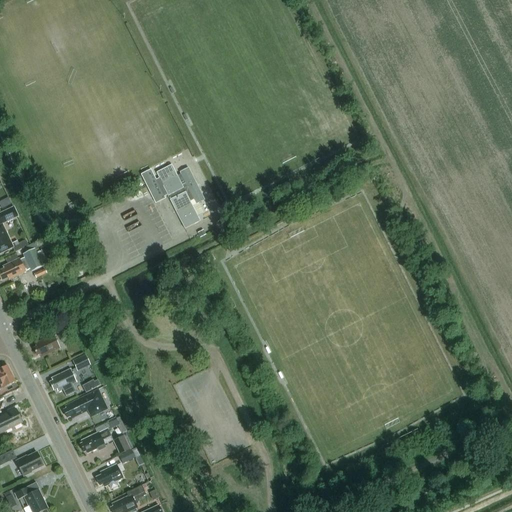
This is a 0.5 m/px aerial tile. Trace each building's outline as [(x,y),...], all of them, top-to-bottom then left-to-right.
[(151,170),(142,175),(156,203),(166,198),(165,197),(168,195),(186,229),(201,222),(191,202),(194,200),(197,205),(206,200),(190,168),(180,172),(181,174),(178,176),(173,165),(157,172),(159,177),(156,178),(151,170)] [(0,225),(19,217),(14,207),(0,213),(0,225)] [(13,247),(3,225),(0,226),(0,253),(13,247)] [(13,247),(15,252),(29,246),(26,240),(19,244),(19,245),(14,248),(13,247)] [(5,269),(0,271),(0,275),(3,281),(9,278),(10,280),(14,278),(15,279),(18,277),(18,276),(27,272),(27,271),(31,269),(33,271),(34,271),(39,268),(44,266),(42,263),(40,258),(36,250),(36,249),(27,253),(24,254),(25,258),(21,260),(21,258),(18,259),(8,264),(4,266),(5,269)] [(35,274),(34,274),(35,276),(36,279),(47,274),(45,269),(35,274)] [(66,323),(57,328),(62,336),(67,333),(71,331),(66,323)] [(61,348),(54,335),(36,344),(37,347),(34,348),(38,356),(41,354),(42,357),(61,348)] [(86,355),(73,361),(76,368),(83,364),(85,368),(91,365),(86,355)] [(4,390),(16,385),(8,368),(0,371),(0,390),(4,389),(4,390)] [(54,381),(51,382),(55,391),(58,389),(59,392),(63,390),(73,385),(78,383),(77,382),(72,370),(72,369),(52,379),(54,381)] [(88,392),(103,384),(98,377),(84,385),(88,392)] [(73,385),(63,390),(66,397),(76,392),(73,385)] [(68,409),(65,410),(68,418),(71,416),(72,419),(89,411),(92,417),(108,409),(103,398),(99,390),(66,406),(68,409)] [(16,409),(0,417),(0,432),(1,434),(23,423),(16,409)] [(117,419),(115,421),(117,425),(122,434),(126,432),(119,417),(117,419)] [(84,443),(81,445),(85,452),(88,451),(89,453),(99,449),(100,451),(106,448),(105,445),(103,441),(112,437),(112,436),(109,430),(111,429),(111,428),(109,424),(108,423),(95,429),(97,434),(83,441),(84,443)] [(115,440),(114,441),(121,455),(123,454),(132,450),(134,449),(127,435),(123,437),(115,440)] [(132,450),(121,455),(119,456),(123,464),(135,458),(132,450)] [(14,451),(0,457),(0,463),(1,466),(17,458),(14,451)] [(28,456),(17,461),(25,477),(33,473),(32,472),(45,466),(38,452),(28,457),(28,456)] [(104,484),(105,486),(109,485),(111,484),(112,484),(115,483),(115,482),(116,481),(123,478),(117,465),(102,472),(103,475),(97,478),(101,486),(104,484)] [(111,484),(109,485),(111,490),(118,487),(116,481),(115,482),(115,483),(112,484),(111,484)] [(26,511),(47,511),(47,510),(49,509),(39,489),(32,493),(28,486),(15,493),(19,501),(25,498),(30,506),(25,509),(26,511)] [(142,486),(126,493),(128,497),(132,496),(136,504),(138,503),(138,502),(139,501),(138,499),(147,495),(142,486)] [(129,511),(138,508),(136,504),(132,496),(128,497),(113,505),(114,507),(112,508),(113,511),(129,511)]
